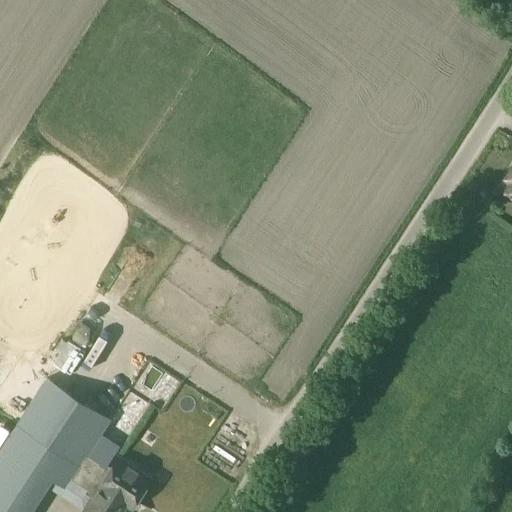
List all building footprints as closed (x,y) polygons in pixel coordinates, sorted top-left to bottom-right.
[(511,167),(502,182),(503,183),(500,189),(511,196),(511,167)] [(86,366),(100,339),(89,334),(75,361),(86,366)] [(57,341),(42,369),(54,376),(69,347),(57,341)] [(158,399),(166,375),(142,367),(134,390),(158,399)] [(82,510),(85,511),(121,511),(130,499),(135,502),(151,478),(118,456),(108,470),(85,455),(108,419),(47,375),(0,447),(0,511),(29,511),(52,478),(65,487),(71,478),(94,493),(82,510)]
